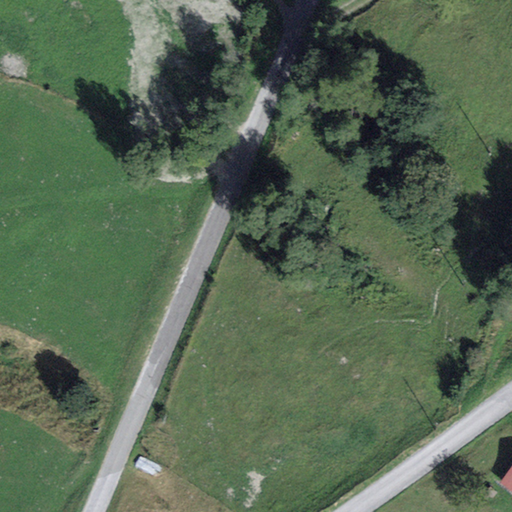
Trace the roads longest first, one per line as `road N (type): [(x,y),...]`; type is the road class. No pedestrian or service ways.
road 1 (unclassified): [(307,0),(92,511)]
road 2 (unclassified): [(346,511),(511,394)]
